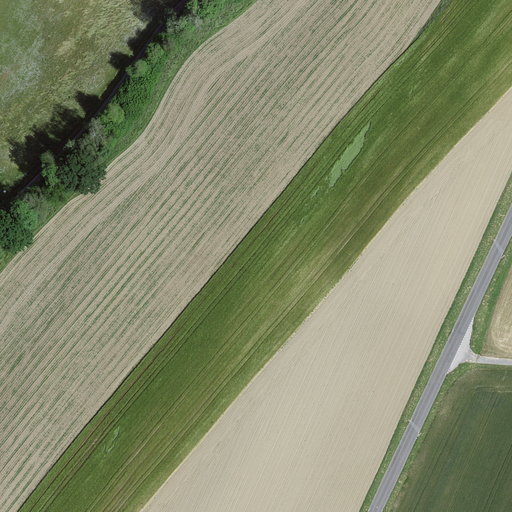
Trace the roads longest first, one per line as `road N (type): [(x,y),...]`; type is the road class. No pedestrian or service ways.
road 1 (tertiary): [(511,216),(373,511)]
road 2 (unknown): [(182,0),(0,207)]
